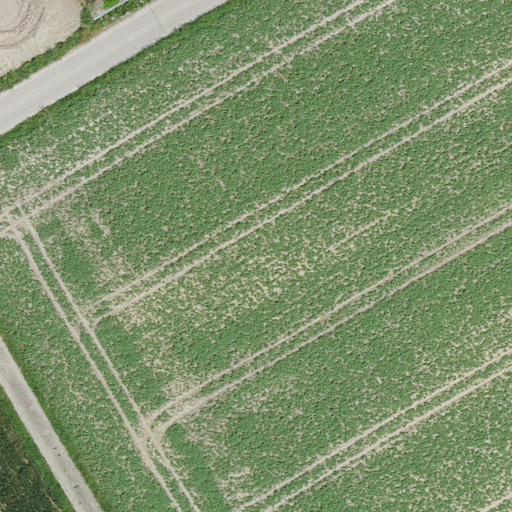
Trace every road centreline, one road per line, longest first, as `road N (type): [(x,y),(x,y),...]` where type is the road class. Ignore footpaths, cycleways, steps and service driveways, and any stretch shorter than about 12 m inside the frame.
road 1 (unknown): [(0,296),(129,511)]
road 2 (unclassified): [(168,0),(0,95)]
